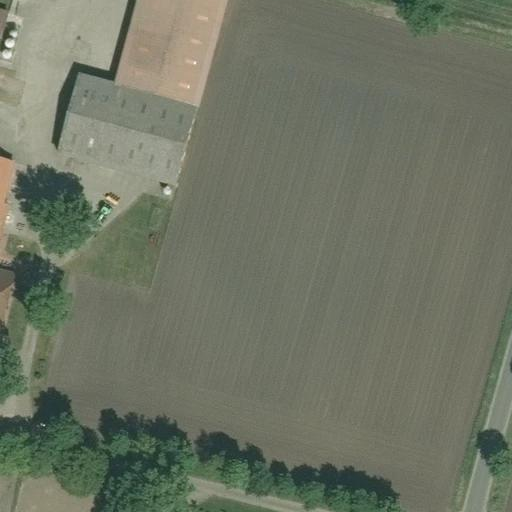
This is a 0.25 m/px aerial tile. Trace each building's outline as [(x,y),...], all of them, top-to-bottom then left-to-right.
[(141,0),(115,94),(197,118),(230,0),(141,0)] [(0,17),(0,53),(10,20),(0,17)] [(80,89),(62,159),(176,189),(194,119),(80,89)] [(0,239),(20,169),(0,163),(0,239)] [(0,277),(0,321),(4,323),(16,282),(0,277)]
